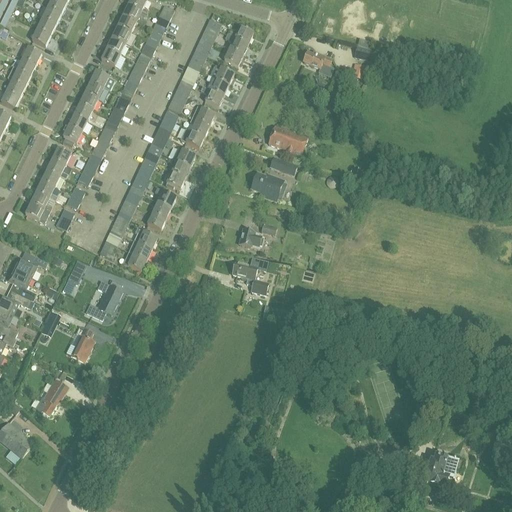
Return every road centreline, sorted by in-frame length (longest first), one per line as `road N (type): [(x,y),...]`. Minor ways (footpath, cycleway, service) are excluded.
road 1 (tertiary): [(53,511),(288,23)]
road 2 (residential): [(111,0),(4,212)]
